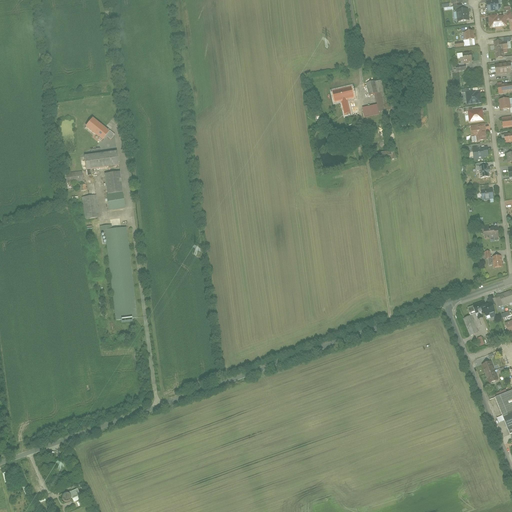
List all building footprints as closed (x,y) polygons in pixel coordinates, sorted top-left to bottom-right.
[(498,1),(486,2),(488,13),(500,11),(498,1)] [(469,21),(468,10),(456,11),(458,22),(469,21)] [(498,15),(488,17),(490,30),(508,27),(507,22),(511,21),(511,12),(504,13),(504,16),(499,17),(498,15)] [(476,46),(474,32),(463,33),(464,42),(454,43),(455,48),(476,46)] [(495,51),(503,50),(508,49),(507,42),(511,40),(511,37),(494,39),(495,51)] [(496,59),(504,58),(503,50),(495,51),(496,59)] [(465,63),(473,62),(471,53),(463,54),(465,63)] [(511,73),(510,64),(495,66),(496,75),(511,73)] [(374,82),(366,84),(369,96),(377,94),(374,82)] [(502,84),(498,84),(499,94),(511,92),(511,85),(507,86),(507,84),(502,85),(502,84)] [(352,88),(333,92),(335,104),(341,104),(345,117),(352,116),(348,102),(355,100),(352,88)] [(467,105),(482,103),(480,89),(465,92),(467,105)] [(378,112),(384,111),(380,94),(374,95),(378,112)] [(501,110),(511,108),(510,98),(500,100),(501,110)] [(376,106),(362,110),(365,121),(379,117),(376,106)] [(483,120),(482,110),(468,112),(470,122),(483,120)] [(511,118),(502,120),(503,128),(511,127),(511,118)] [(109,132),(92,119),(85,128),(102,141),(105,136),(109,132)] [(485,124),(471,126),(472,136),(477,136),(477,141),(487,140),(485,124)] [(111,140),(115,135),(109,131),(109,132),(105,136),(111,140)] [(485,157),(489,156),(487,144),(481,145),(481,147),(473,148),(474,159),(485,159),(485,157)] [(397,159),(396,151),(382,152),(383,156),(385,156),(385,160),(397,159)] [(116,152),(84,156),(86,170),(118,165),(116,152)] [(477,164),(478,178),(489,177),(488,166),(485,166),(485,163),(477,164)] [(82,172),(66,174),(68,184),(83,181),(82,172)] [(120,172),(104,174),(109,211),(125,209),(120,172)] [(482,200),(495,199),(493,186),(490,186),(489,183),(480,184),(482,200)] [(96,195),(82,198),(85,220),(100,217),(96,195)] [(486,242),(500,241),(498,225),(484,228),(486,242)] [(138,317),(126,228),(112,230),(111,226),(101,227),(102,234),(105,234),(116,320),(138,317)] [(494,269),(503,267),(502,256),(492,257),(494,269)] [(511,301),(511,291),(500,295),(500,293),(495,295),(499,306),(511,301)] [(485,302),(473,307),(476,314),(478,320),(483,318),(481,315),(485,314),(487,318),(496,314),(492,304),(486,306),(485,302)] [(476,314),(463,320),(470,336),(479,333),(477,329),(482,327),(478,320),(476,314)] [(491,362),(482,366),(485,375),(494,371),(491,362)] [(499,381),(494,371),(485,375),(489,384),(499,381)] [(511,391),(496,398),(511,434),(511,433),(511,391)] [(77,489),(70,492),(73,498),(80,495),(77,489)]
